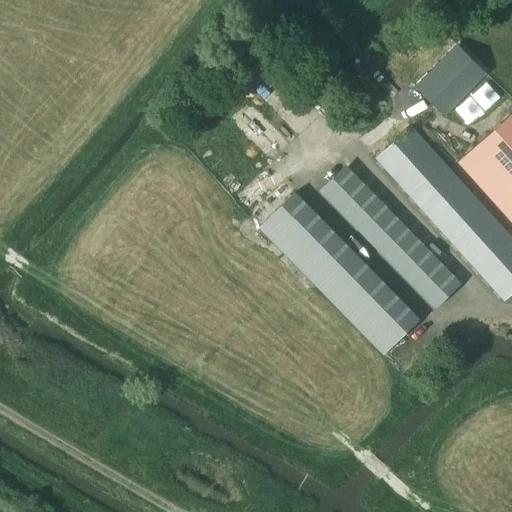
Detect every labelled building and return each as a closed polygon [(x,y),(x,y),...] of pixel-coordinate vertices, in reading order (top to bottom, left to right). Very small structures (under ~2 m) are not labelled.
[(458,46),(416,89),(442,114),(484,72),(458,46)] [(511,113),(458,162),(511,221),(511,113)] [(511,293),(511,238),(411,127),(376,159),(504,301),(511,293)] [(320,192),(432,306),(458,280),(346,166),(320,192)] [(294,193),(259,227),(261,229),(383,354),(384,354),(418,320),(417,320),(294,193)]
